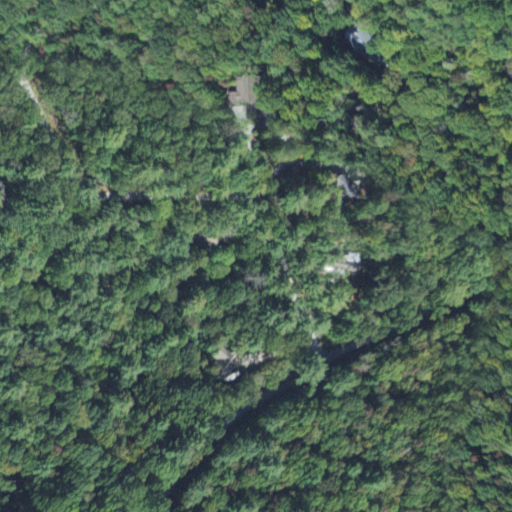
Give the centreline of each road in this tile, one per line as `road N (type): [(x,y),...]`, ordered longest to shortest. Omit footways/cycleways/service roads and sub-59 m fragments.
road 1 (track): [(150,511),(190,458),(247,406),(323,358),(250,200),(86,192),(57,156),(24,62),(54,0)]
road 2 (track): [(323,358),(441,298),(511,277)]
road 3 (residential): [(250,200),(334,122),(376,97),(400,94)]
